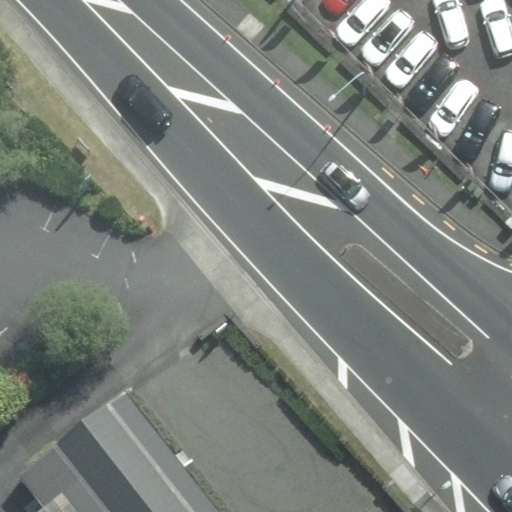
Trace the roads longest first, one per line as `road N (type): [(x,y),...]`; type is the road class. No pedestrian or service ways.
road 1 (primary): [(500,448),(263,188),(67,0)]
road 2 (primary): [(150,0),(306,144),(511,314)]
